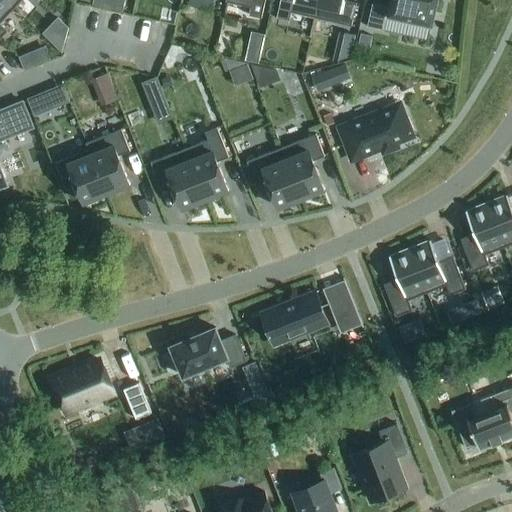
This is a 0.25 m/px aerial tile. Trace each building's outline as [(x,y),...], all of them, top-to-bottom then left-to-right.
[(14,10),(3,0),(0,0),(0,40),(8,32),(0,24),(14,10)] [(3,0),(14,10),(23,0),(34,0),(37,2),(38,0),(3,0)] [(102,8),(103,0),(93,0),(92,6),(102,8)] [(227,0),(227,3),(251,9),(249,16),(262,19),(266,0),(227,0)] [(281,0),(277,19),(290,21),(291,13),(315,19),(319,0),(281,0)] [(344,0),(319,0),(315,19),(352,27),(357,4),(345,1),(344,0)] [(389,0),(388,8),(372,5),(367,28),(384,32),(387,18),(433,28),(439,0),(389,0)] [(69,29),(58,19),(50,27),(65,42),(69,29)] [(353,46),(355,36),(340,33),(338,43),(353,46)] [(370,49),(373,37),(361,34),(358,46),(370,49)] [(263,47),(265,38),(252,35),(250,44),(263,47)] [(24,71),(51,60),(46,47),(19,58),(24,71)] [(247,64),(225,59),(230,71),(247,65),(247,64)] [(334,86),(329,72),(312,78),(317,92),(334,86)] [(112,85),(107,74),(94,79),(98,91),(112,85)] [(48,112),(40,94),(27,99),(35,117),(48,112)] [(0,187),(6,185),(8,184),(7,182),(0,164),(0,141),(34,128),(23,102),(0,111),(0,187)] [(400,104),(339,128),(352,162),(413,138),(400,104)] [(206,201),(229,192),(217,163),(229,158),(218,128),(205,133),(208,141),(186,150),(206,201)] [(122,130),(87,144),(107,195),(130,186),(119,157),(130,152),(122,130)] [(316,135),(281,149),(302,200),(325,191),(313,162),(325,157),(316,135)] [(89,151),(66,159),(84,204),(107,195),(87,144),(86,144),(89,151)] [(281,149),(247,162),(255,185),(267,180),(279,209),(302,200),(281,149)] [(186,150),(151,163),(160,185),(171,181),(183,210),(206,201),(186,150)] [(511,207),(507,196),(487,204),(504,249),(511,245),(511,207)] [(475,234),(461,240),(473,272),(489,266),(485,256),(504,249),(487,204),(466,212),(475,234)] [(431,241),(410,249),(427,294),(446,286),(450,297),(466,290),(453,258),(439,263),(431,241)] [(397,318),(413,311),(409,301),(427,294),(410,249),(389,257),(398,280),(384,285),(397,318)] [(328,325),(315,293),(262,314),(275,346),(328,325)] [(505,303),(501,293),(485,299),(489,309),(505,303)] [(353,301),(331,309),(335,322),(358,313),(353,301)] [(416,341),(409,325),(400,328),(406,345),(416,341)] [(215,329),(171,347),(183,377),(227,359),(230,369),(246,362),(236,336),(221,342),(215,329)] [(509,358),(504,345),(488,352),(493,365),(509,358)] [(101,361),(53,381),(66,413),(83,406),(85,408),(96,404),(94,401),(114,393),(101,361)] [(258,370),(255,363),(243,368),(246,376),(258,370)] [(139,384),(124,391),(136,420),(151,414),(139,384)] [(473,404),(451,412),(466,449),(490,439),(493,446),(503,442),(503,441),(511,437),(511,415),(508,406),(511,404),(511,400),(508,390),(493,396),(498,409),(478,416),(473,404)] [(163,435),(156,420),(142,427),(148,441),(163,435)] [(364,488),(371,504),(405,490),(394,461),(407,455),(395,426),(377,433),(382,445),(352,457),(357,469),(355,470),(362,489),(364,488)] [(280,455),(275,443),(263,447),(268,460),(280,455)] [(254,464),(248,451),(236,456),(241,469),(254,464)] [(334,511),(324,483),(295,494),(301,511),(334,511)] [(246,500),(245,498),(219,508),(220,511),(271,511),(264,493),(246,500)]
